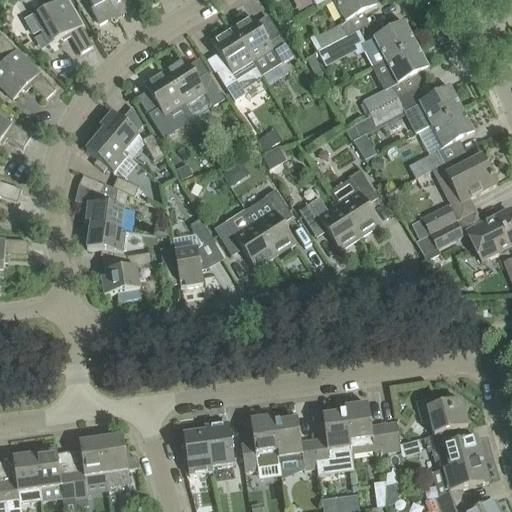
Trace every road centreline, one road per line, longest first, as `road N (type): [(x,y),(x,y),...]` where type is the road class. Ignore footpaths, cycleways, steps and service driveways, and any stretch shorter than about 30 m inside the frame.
road 1 (residential): [(70,303),(49,214),(56,146),(118,60),(209,0)]
road 2 (residential): [(76,330),(388,279),(410,283)]
road 3 (residential): [(470,360),(142,404)]
